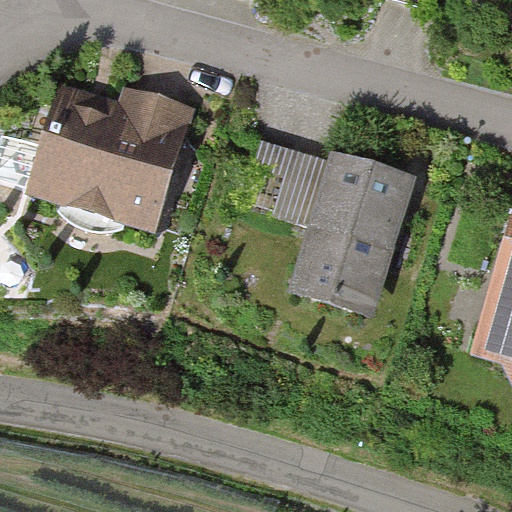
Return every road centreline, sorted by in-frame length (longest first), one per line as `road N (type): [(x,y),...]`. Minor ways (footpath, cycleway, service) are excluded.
road 1 (residential): [(511,130),(97,23),(0,18)]
road 2 (residential): [(428,511),(203,443),(0,403)]
